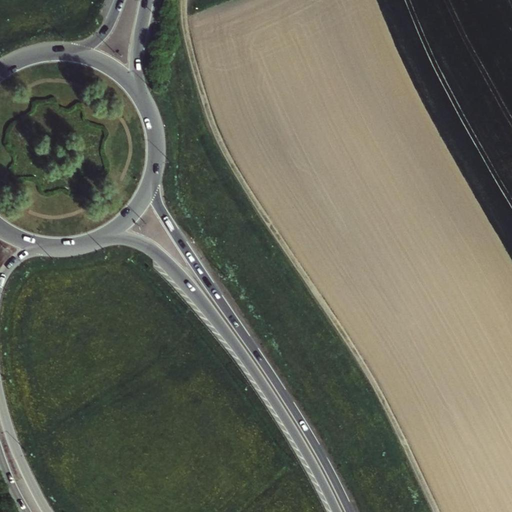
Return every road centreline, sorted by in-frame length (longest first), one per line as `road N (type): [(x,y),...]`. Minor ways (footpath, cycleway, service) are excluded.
road 1 (trunk): [(350,511),(294,410),(167,220),(156,166)]
road 2 (trunk): [(96,240),(123,238),(151,249),(210,311),(284,416),(336,511)]
road 3 (tertiary): [(47,511),(0,395)]
